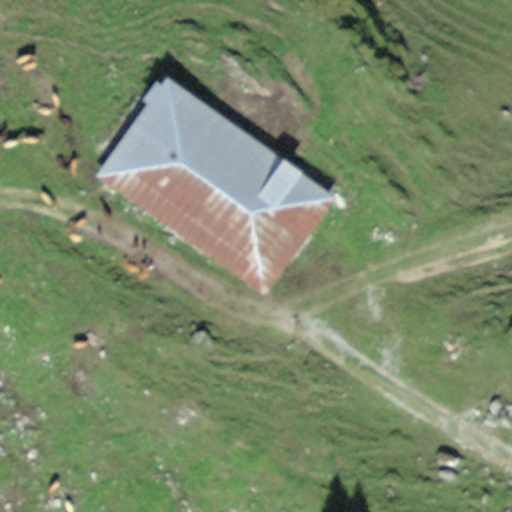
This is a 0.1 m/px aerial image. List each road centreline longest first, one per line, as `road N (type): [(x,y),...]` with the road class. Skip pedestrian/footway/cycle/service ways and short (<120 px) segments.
road 1 (track): [(0,196),(52,202),(221,295),(297,314)]
road 2 (track): [(297,314),(511,230)]
